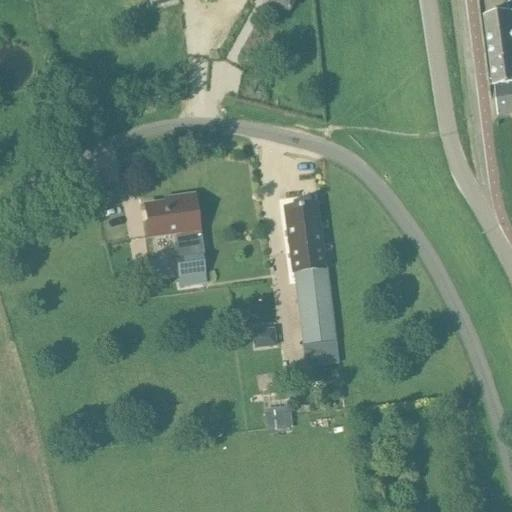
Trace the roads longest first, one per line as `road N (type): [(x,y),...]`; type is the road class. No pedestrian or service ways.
road 1 (unclassified): [(511,476),(457,310),(398,212),(340,155),(230,127),(158,129),(0,199)]
road 2 (unclassified): [(511,267),(447,135),(426,0)]
